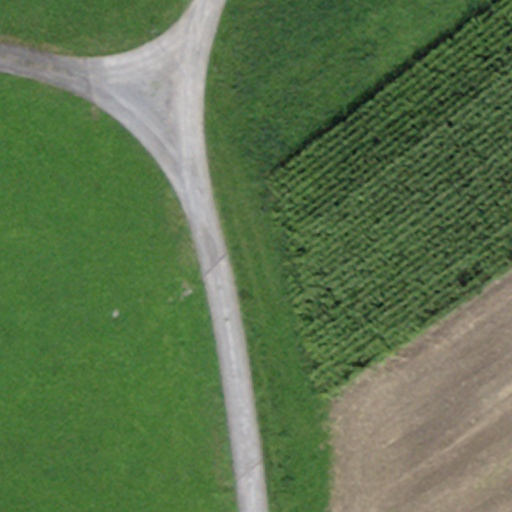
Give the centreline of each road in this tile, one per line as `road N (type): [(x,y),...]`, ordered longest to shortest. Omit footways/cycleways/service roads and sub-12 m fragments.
road 1 (track): [(256,511),(228,322),(198,193),(163,137)]
road 2 (track): [(163,137),(124,112),(0,79)]
road 3 (track): [(163,137),(221,0)]
